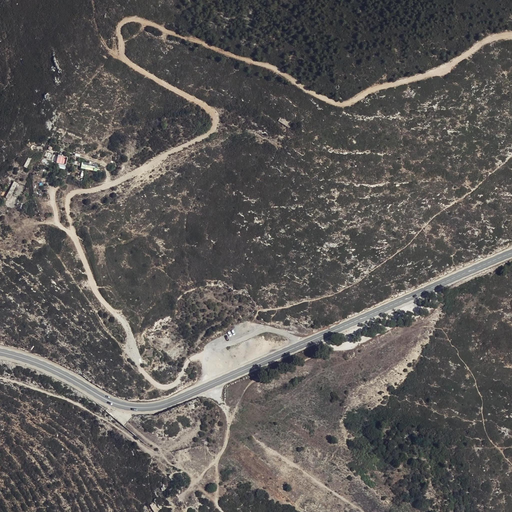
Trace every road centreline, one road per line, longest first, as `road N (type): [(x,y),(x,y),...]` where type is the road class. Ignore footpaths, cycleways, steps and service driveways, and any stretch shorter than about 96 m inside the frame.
road 1 (track): [(511,37),(337,104),(276,69),(126,21),(119,29),(125,59),(198,100),(215,126),(145,169),(73,195),(70,224),(97,296),(122,319),(150,380),(171,387),(192,358),(207,365)]
road 2 (primary): [(511,254),(153,407),(117,404),(0,352)]
